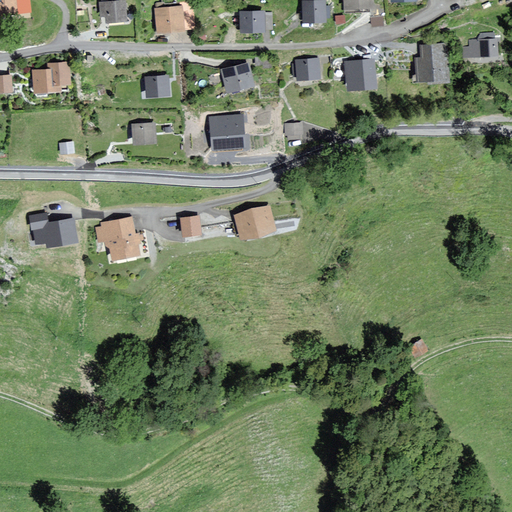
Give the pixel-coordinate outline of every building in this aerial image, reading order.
[(15,0),(0,0),(0,13),(17,12),(15,0)] [(324,0),(303,1),(304,21),(325,20),(324,0)] [(125,1),(101,2),(101,16),(106,15),(107,21),(126,20),(125,1)] [(181,6),(156,8),(158,32),(183,29),(181,6)] [(264,11),(241,11),(241,31),(264,31),(264,28),(271,28),(271,12),(264,12),(264,11)] [(494,33),(481,33),(479,40),(470,40),(470,47),(464,47),(464,57),(497,55),(497,38),(494,38),(494,33)] [(446,43),(421,45),(422,58),(417,58),(419,80),(448,78),(446,43)] [(270,58),(256,57),(256,64),(263,64),(263,67),(270,67),(270,58)] [(318,59),(296,60),(296,63),(293,63),(294,76),(297,76),(297,79),(320,77),(318,59)] [(373,60),(347,62),(349,89),(375,86),(373,60)] [(68,62),(48,63),(49,69),(34,70),(35,92),(60,90),(60,83),(69,83),(68,62)] [(248,63),(222,70),(228,90),(253,84),(248,63)] [(0,90),(11,90),(10,75),(0,75),(0,90)] [(168,76),(145,77),(147,96),(170,94),(168,76)] [(243,148),(241,115),(211,117),(213,150),(243,148)] [(154,123),(132,125),(134,143),(156,142),(154,123)] [(299,123),(285,124),(286,134),(289,134),(289,138),(299,137),(299,133),(302,133),(302,123),(299,123)] [(72,142),(60,143),(62,153),(74,152),(72,142)] [(269,207),(236,215),(242,237),(274,229),(269,207)] [(76,240),(72,219),(47,223),(45,213),(32,216),(34,231),(36,242),(47,240),(48,245),(76,240)] [(199,216),(181,218),(183,235),(201,233),(199,216)] [(135,235),(132,217),(118,220),(102,223),(103,226),(97,228),(99,241),(106,240),(108,247),(111,247),(113,259),(139,254),(137,243),(143,242),(142,234),(135,235)] [(430,349),(423,339),(410,347),(417,357),(430,349)]
